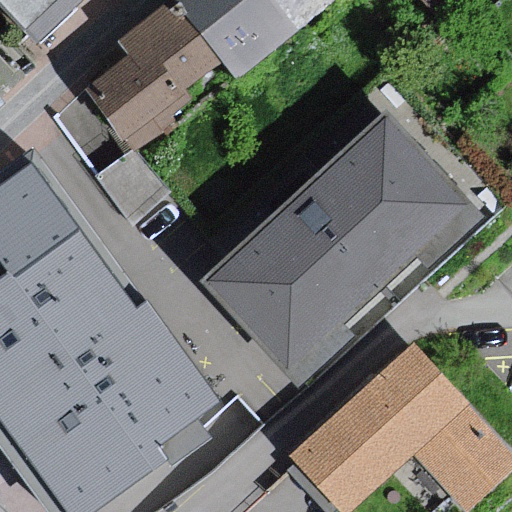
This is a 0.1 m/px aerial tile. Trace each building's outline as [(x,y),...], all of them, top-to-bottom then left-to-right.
[(0,0),(0,98),(2,97),(0,94),(0,4),(40,45),(83,0),(0,0)] [(305,0),(184,0),(87,87),(134,149),(197,99),(190,84),(305,0)] [(487,213),(383,101),(199,270),(303,382),(487,213)] [(92,511),(226,402),(32,143),(0,169),(0,432),(58,511),(92,511)] [(511,453),(414,341),(289,449),(342,509),(386,471),(422,511),(450,511),(511,459),(511,453)]
